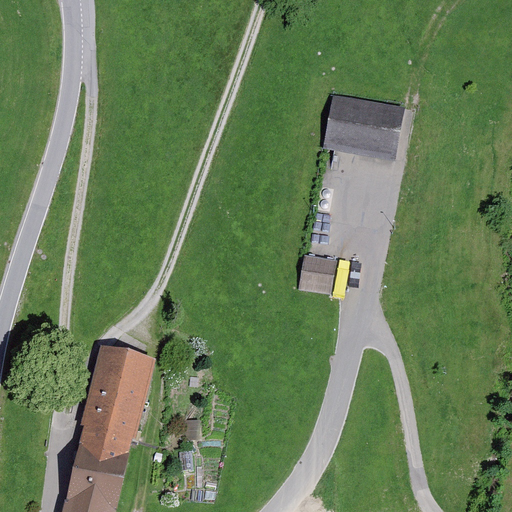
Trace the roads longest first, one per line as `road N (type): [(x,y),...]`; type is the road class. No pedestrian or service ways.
road 1 (track): [(63,369),(152,299),(262,0)]
road 2 (track): [(74,0),(92,97),(67,303),(62,426)]
road 3 (residential): [(279,511),(329,434),(347,377),(377,179)]
road 4 (unclassified): [(71,0),(68,97),(4,308)]
